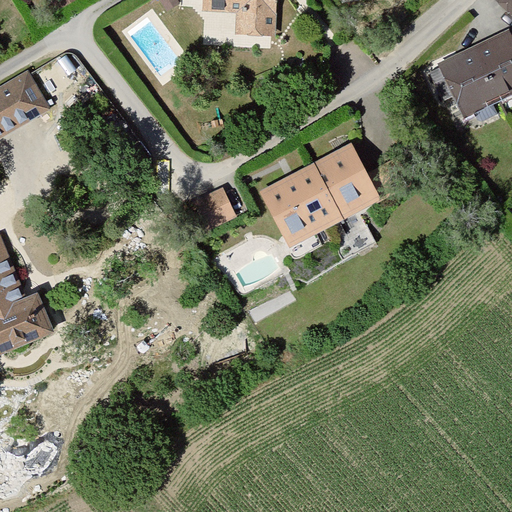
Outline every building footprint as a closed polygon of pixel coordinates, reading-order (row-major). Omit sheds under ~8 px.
[(273,0),(196,0),(196,40),(273,40),(273,0)] [(511,0),(488,0),(509,22),(511,18),(511,0)] [(511,31),(428,64),(452,124),(511,100),(511,31)] [(25,78),(0,91),(0,137),(44,113),(25,78)] [(350,145),(250,197),(280,253),(379,201),(350,145)] [(200,197),(213,226),(240,214),(227,185),(200,197)] [(0,354),(36,341),(0,241),(0,354)]
